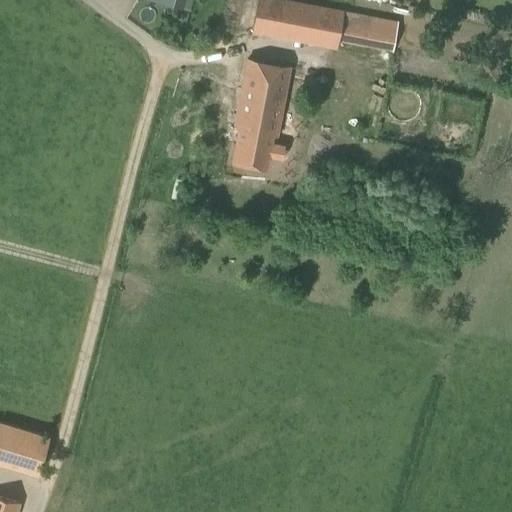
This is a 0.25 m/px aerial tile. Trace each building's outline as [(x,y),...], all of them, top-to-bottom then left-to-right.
[(183,9),(185,0),(160,0),(160,2),(183,9)] [(391,50),(397,21),(342,11),(342,10),(287,0),(257,0),(252,30),(313,41),(314,39),(336,43),(337,40),(391,50)] [(277,136),(290,67),(244,59),(232,124),(238,125),(231,161),(266,167),(268,156),(280,159),(282,145),(270,143),(271,135),(277,136)] [(0,464),(36,476),(48,437),(48,435),(0,420),(0,464)] [(16,511),(20,502),(0,496),(0,511),(16,511)]
